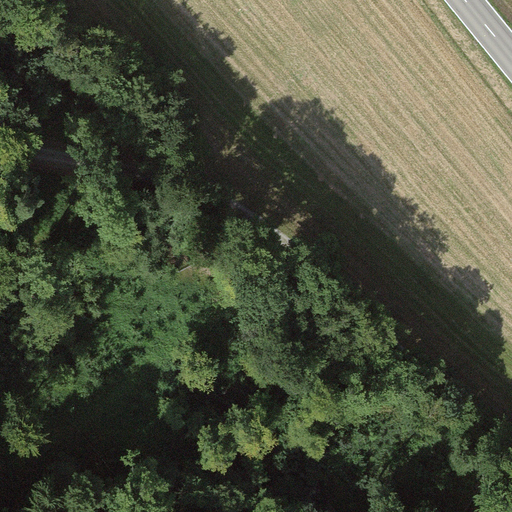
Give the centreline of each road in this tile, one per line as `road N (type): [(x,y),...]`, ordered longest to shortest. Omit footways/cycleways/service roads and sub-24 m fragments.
road 1 (track): [(511,454),(242,195),(0,144)]
road 2 (track): [(242,195),(59,0)]
